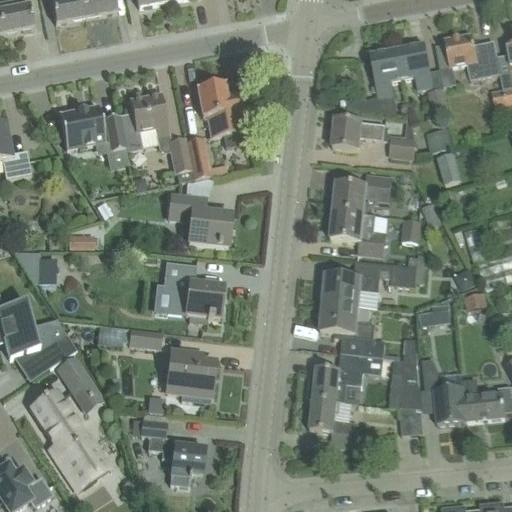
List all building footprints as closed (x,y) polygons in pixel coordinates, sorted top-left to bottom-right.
[(33,32),(30,13),(27,0),(14,0),(14,3),(0,5),(0,25),(2,38),(33,32)] [(55,28),(86,22),(81,0),(66,0),(64,1),(63,0),(49,0),(51,8),(55,28)] [(81,0),(86,22),(116,16),(113,0),(81,0)] [(136,0),(138,12),(169,6),(168,0),(136,0)] [(436,51),(440,75),(458,71),(467,70),(470,85),(500,79),(498,68),(486,70),(482,49),(474,51),(472,41),(444,46),(445,49),(436,51)] [(425,49),(398,55),(403,85),(414,83),(417,95),(433,92),(425,49)] [(378,102),(367,104),(369,115),(380,117),(397,119),(394,100),(391,88),(403,85),(398,55),(370,60),(378,102)] [(237,118),(245,117),(241,96),(226,99),(224,87),(196,92),(202,121),(206,121),(211,142),(222,140),(225,152),(242,149),(240,136),(237,118)] [(511,92),(503,94),(508,118),(511,135),(511,134),(511,92)] [(443,94),(428,97),(433,119),(448,117),(443,94)] [(496,121),(508,118),(503,94),(491,96),(496,121)] [(193,185),(185,147),(185,144),(171,146),(169,137),(168,137),(160,99),(129,105),(132,118),(119,120),(127,156),(142,153),(138,137),(155,133),(157,139),(156,140),(159,154),(164,158),(171,156),(175,178),(180,177),(182,187),(193,185)] [(105,147),(102,131),(98,111),(58,119),(62,137),(62,139),(64,144),(66,155),(105,147)] [(118,119),(104,122),(109,146),(111,155),(107,156),(110,172),(128,168),(125,153),(118,119)] [(414,164),(416,149),(416,144),(415,144),(410,122),(407,123),(405,141),(390,140),(388,137),(389,131),(385,131),(385,129),(356,126),(336,124),(333,153),(359,156),(360,143),(393,147),(391,162),(414,164)] [(0,164),(2,164),(6,184),(31,179),(26,155),(11,159),(5,129),(0,129),(0,164)] [(449,135),(428,139),(432,157),(453,153),(449,135)] [(62,137),(50,139),(54,146),(64,144),(62,139),(62,137)] [(193,185),(211,181),(203,143),(185,147),(193,185)] [(445,190),(461,185),(458,177),(454,159),(438,164),(445,190)] [(368,220),(370,204),(389,206),(390,203),(392,183),(367,180),(366,192),(336,189),(334,217),(368,220)] [(143,183),(133,185),(135,195),(145,193),(143,183)] [(455,195),(443,198),(446,209),(458,205),(455,195)] [(231,219),(209,217),(203,216),(205,203),(171,199),(168,223),(190,226),(188,249),(227,253),(231,219)] [(430,216),(434,229),(446,225),(442,212),(430,216)] [(334,217),(331,244),(360,247),(359,259),(379,261),(383,262),(386,236),(375,235),(377,221),(369,220),(334,217)] [(404,225),(402,247),(419,249),(422,227),(404,225)] [(94,240),(69,240),(69,253),(94,254),(94,240)] [(511,259),(478,269),(484,292),(484,294),(485,294),(511,286),(511,259)] [(409,262),(409,272),(417,272),(417,262),(409,262)] [(39,289),(56,289),(55,264),(33,264),(33,280),(39,280),(39,289)] [(166,267),(163,293),(172,294),(169,318),(185,319),(207,322),(206,324),(212,325),(212,322),(220,323),(223,289),(194,286),(196,271),(176,269),(166,267)] [(393,270),(391,290),(415,292),(415,288),(417,272),(409,272),(393,270)] [(417,272),(415,288),(423,288),(424,273),(417,272)] [(469,274),(454,281),(462,296),(477,289),(469,274)] [(323,309),(358,313),(377,314),(378,297),(380,281),(360,279),(340,278),(340,283),(326,281),(323,309)] [(492,303),(472,306),(475,324),(495,321),(492,303)] [(65,338),(38,355),(25,306),(0,313),(0,348),(2,348),(6,363),(37,355),(48,373),(76,355),(65,338)] [(358,313),(323,309),(320,337),(335,338),(334,343),(346,344),(345,360),(383,363),(385,346),(378,345),(374,345),(375,330),(357,329),(358,313)] [(434,317),(419,319),(421,332),(436,330),(434,317)] [(132,335),(98,332),(96,349),(120,351),(121,346),(131,347),(130,349),(160,353),(161,338),(132,335)] [(417,367),(416,344),(406,343),(404,365),(417,367)] [(197,357),(177,355),(171,354),(166,396),(181,398),(180,402),(190,403),(210,405),(214,366),(196,364),(197,357)] [(309,404),(313,405),(339,407),(345,408),(347,388),(362,390),(363,378),(382,380),(383,363),(345,360),(344,363),(340,363),(339,376),(317,373),(315,392),(311,392),(309,404)] [(394,365),(393,378),(403,379),(399,412),(399,414),(422,416),(417,370),(417,367),(404,365),(394,365)] [(433,365),(422,366),(425,397),(434,396),(438,430),(466,428),(466,427),(462,386),(461,386),(462,393),(445,395),(433,365)] [(89,381),(69,395),(79,410),(99,396),(89,381)] [(476,385),(462,386),(466,428),(467,427),(505,423),(505,419),(511,418),(511,402),(511,392),(498,394),(499,400),(478,402),(476,385)] [(84,439),(54,393),(28,410),(53,447),(47,451),(76,495),(96,481),(87,468),(101,459),(87,437),(84,439)] [(313,405),(310,436),(332,438),(331,452),(355,454),(357,434),(358,427),(350,427),(337,425),(339,407),(313,405)] [(155,406),(155,421),(170,421),(169,406),(155,406)] [(424,439),(422,416),(399,414),(402,441),(424,439)] [(187,445),(175,444),(164,443),(166,428),(142,425),(140,441),(147,442),(146,455),(161,457),(160,463),(171,465),(169,482),(170,483),(170,489),(187,491),(188,485),(190,485),(190,480),(201,481),(204,453),(186,451),(187,445)] [(7,469),(0,474),(0,506),(3,511),(21,511),(29,507),(32,511),(34,511),(52,501),(40,483),(31,488),(22,473),(14,479),(7,469)]
